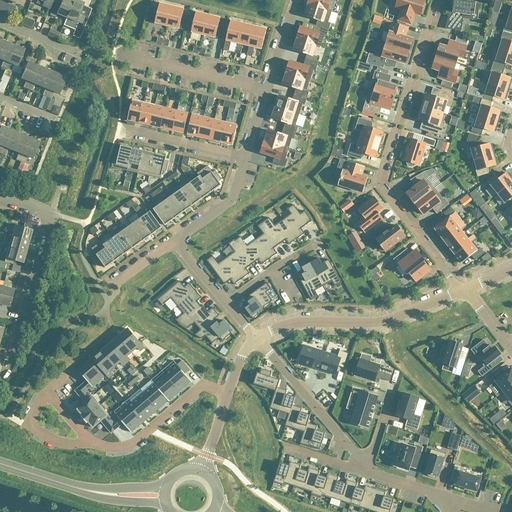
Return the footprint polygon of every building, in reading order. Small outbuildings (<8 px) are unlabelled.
[(50,10),(53,0),(37,0),(38,0),(36,4),(50,10)] [(66,19),(74,0),(73,0),(62,0),(60,7),(55,5),(50,17),(55,19),(57,15),(66,19)] [(83,4),(74,0),(66,19),(72,21),(69,27),(75,29),(71,37),(79,40),(91,10),(82,6),(83,4)] [(337,3),(337,0),(308,0),(307,5),(331,12),(327,11),(330,0),(337,3)] [(397,0),(395,8),(401,10),(397,21),(411,25),(414,14),(420,16),(425,0),(423,0),(397,0)] [(498,14),(502,2),(496,0),(492,12),(498,14)] [(452,17),(448,30),(461,32),(462,19),(463,15),(477,17),(479,4),(453,1),(449,16),(452,17)] [(166,27),(171,7),(159,4),(158,10),(151,9),(148,22),(166,27)] [(328,23),(331,12),(307,5),(304,16),(317,20),(315,26),(328,30),(330,24),(328,23)] [(183,10),(171,7),(166,27),(185,31),(188,17),(182,16),(183,10)] [(194,19),(188,17),(185,31),(203,36),(208,15),(196,13),(194,19)] [(208,15),(203,36),(221,40),(225,26),(218,25),(220,18),(208,15)] [(502,34),(511,37),(511,18),(509,18),(506,28),(504,27),(502,34)] [(237,44),(242,24),(230,21),(223,51),(228,52),(231,43),(237,44)] [(249,47),(253,27),(242,24),(237,44),(235,54),(240,55),(242,46),(249,47)] [(385,45),(408,52),(409,50),(411,51),(414,42),(412,42),(412,40),(405,37),(407,29),(391,24),(388,33),(389,33),(385,45)] [(266,30),(253,27),(249,47),(246,56),(252,58),(254,48),(261,50),(266,30)] [(296,39),(321,47),(324,36),(326,37),(328,31),(315,27),(314,32),(300,28),(296,39)] [(499,51),(511,54),(511,43),(510,43),(511,37),(502,34),(497,50),(499,51)] [(321,47),(296,39),(296,40),(297,40),(293,51),(306,55),(305,61),(317,65),(319,58),(312,56),(316,46),(320,47),(321,47)] [(456,64),(458,58),(462,59),(467,46),(449,41),(447,48),(439,45),(436,58),(448,61),(456,64)] [(5,43),(0,55),(0,60),(4,62),(0,70),(0,75),(3,77),(15,47),(5,43)] [(408,52),(385,45),(382,57),(381,57),(378,64),(391,68),(393,61),(404,65),(405,63),(407,63),(410,55),(408,54),(408,52)] [(18,67),(25,51),(15,47),(3,77),(1,81),(7,84),(12,73),(10,72),(12,65),(18,67)] [(492,67),(504,70),(506,65),(511,66),(511,54),(499,51),(496,61),(494,60),(492,67)] [(448,61),(436,58),(432,70),(439,72),(437,79),(454,85),(458,72),(454,70),(456,64),(448,61)] [(315,71),(317,65),(305,61),(303,67),(289,62),(285,74),(310,81),(313,71),(315,71)] [(23,88),(28,90),(37,67),(28,63),(21,79),(26,81),(23,88)] [(37,67),(28,90),(32,92),(35,85),(40,87),(47,71),(37,67)] [(511,81),(510,80),(510,79),(502,76),(504,70),(492,67),(490,73),(492,74),(488,84),(507,89),(508,85),(509,86),(511,81)] [(358,83),(363,70),(358,68),(353,81),(358,83)] [(47,98),(57,75),(47,71),(40,87),(45,89),(43,96),(47,98)] [(375,72),(368,91),(393,99),(397,87),(384,83),(387,75),(375,72)] [(294,95),(306,99),(308,93),(306,92),(309,82),(310,82),(310,81),(285,74),(286,74),(282,85),(295,89),(294,95)] [(57,75),(47,98),(51,100),(54,93),(60,95),(66,79),(57,75)] [(507,89),(488,84),(486,83),(481,100),(491,103),(493,97),(503,100),(504,99),(505,99),(507,94),(505,94),(507,89)] [(443,114),(445,107),(449,108),(454,95),(439,90),(437,99),(424,95),(421,104),(423,104),(422,108),(443,114)] [(393,99),(368,91),(362,110),(374,114),(377,107),(390,111),(393,99)] [(275,108),(299,115),(302,105),(304,106),(306,99),(294,95),(292,101),(278,97),(275,108)] [(472,103),(479,105),(481,100),(474,97),(472,103)] [(479,105),(476,116),(478,117),(496,122),(497,118),(499,119),(501,114),(499,113),(500,112),(489,109),(491,103),(481,100),(479,105)] [(127,121),(138,124),(143,104),(132,101),(127,121)] [(150,127),(154,106),(143,104),(138,124),(150,127)] [(161,129),(166,109),(154,106),(150,127),(161,129)] [(283,130),(295,134),(298,127),(295,126),(299,115),(275,108),(271,119),(285,124),(283,130)] [(420,112),(418,111),(416,120),(429,124),(426,132),(440,137),(445,123),(440,122),(443,114),(422,108),(420,112)] [(177,112),(166,109),(161,129),(172,132),(177,112)] [(188,114),(177,112),(172,132),(183,135),(188,114)] [(198,138),(203,118),(191,115),(187,135),(198,138)] [(478,117),(476,116),(471,133),(481,136),(483,130),(493,133),(493,132),(495,132),(497,127),(495,127),(496,122),(478,117)] [(209,141),(214,121),(203,118),(198,138),(209,141)] [(359,140),(379,146),(379,144),(381,144),(383,138),(381,137),(383,133),(370,129),(372,123),(358,118),(355,130),(361,132),(359,140)] [(225,123),(214,121),(209,141),(220,144),(225,123)] [(225,123),(220,144),(232,146),(237,126),(225,123)] [(0,157),(11,131),(1,127),(0,129),(0,157)] [(264,142),(288,150),(288,149),(291,139),(293,140),(295,134),(283,130),(281,135),(268,131),(264,142)] [(20,135),(11,131),(0,157),(0,167),(7,149),(8,150),(13,152),(20,135)] [(20,135),(13,152),(19,154),(16,161),(20,163),(30,139),(20,135)] [(468,135),(466,142),(467,145),(470,144),(476,142),(477,138),(472,136),(468,135)] [(415,165),(418,166),(425,145),(433,148),(435,142),(423,138),(421,144),(409,140),(403,161),(406,162),(406,164),(407,167),(409,168),(412,168),(414,167),(415,165)] [(33,160),(39,143),(30,139),(20,163),(24,164),(27,157),(33,160)] [(378,148),(379,146),(359,140),(357,147),(350,144),(346,156),(360,160),(362,154),(375,158),(376,154),(378,155),(380,148),(378,148)] [(492,155),(491,151),(492,151),(491,146),(489,146),(489,145),(481,147),(479,141),(476,142),(470,144),(467,145),(469,151),(471,151),(474,161),(492,155)] [(288,150),(264,142),(260,154),(274,158),(272,164),(285,168),(287,161),(285,161),(288,150)] [(124,171),(129,148),(120,146),(120,150),(116,149),(111,168),(124,171)] [(447,157),(449,148),(443,146),(440,155),(447,157)] [(136,174),(141,151),(129,148),(124,171),(136,174)] [(148,177),(153,154),(141,151),(136,174),(148,177)] [(165,161),(166,157),(153,154),(148,177),(160,180),(162,172),(166,173),(168,162),(165,161)] [(495,166),(495,165),(496,164),(495,159),(493,159),(492,155),(474,161),(477,171),(475,171),(477,178),(489,174),(487,168),(495,166)] [(339,186),(362,193),(366,179),(360,177),(363,169),(346,163),(339,186)] [(18,166),(16,172),(24,175),(27,169),(18,166)] [(215,171),(211,173),(207,167),(197,174),(211,193),(221,186),(219,183),(222,181),(215,171)] [(407,195),(415,205),(435,189),(427,180),(428,179),(423,173),(410,181),(415,188),(407,195)] [(202,200),(211,193),(197,174),(196,174),(198,177),(191,183),(189,180),(188,180),(202,200)] [(495,175),(485,182),(496,196),(497,195),(511,183),(511,182),(510,180),(511,179),(508,174),(506,175),(506,174),(499,179),(495,175)] [(193,206),(202,200),(188,180),(179,187),(193,206)] [(502,204),(506,210),(511,205),(511,183),(497,195),(496,196),(498,195),(504,203),(502,204)] [(183,213),(193,206),(179,187),(178,187),(180,190),(172,196),(183,213)] [(431,209),(436,215),(449,205),(443,198),(442,199),(435,189),(415,205),(423,215),(431,209)] [(460,192),(452,194),(454,201),(462,199),(460,192)] [(174,219),(183,213),(172,196),(163,202),(161,199),(160,200),(174,219)] [(363,217),(355,223),(364,234),(378,223),(372,217),(383,209),(374,197),(357,210),(363,217)] [(164,226),(174,219),(160,200),(151,207),(164,226)] [(340,208),(344,212),(352,205),(349,201),(340,208)] [(282,221),(297,240),(304,234),(301,230),(311,222),(304,212),(300,215),(293,206),(287,210),(290,215),(282,221)] [(152,235),(162,228),(148,209),(138,216),(152,235)] [(461,222),(454,213),(451,209),(444,214),(447,219),(434,230),(441,238),(461,222)] [(142,242),(152,235),(138,216),(137,217),(139,219),(131,226),(142,242)] [(289,246),(297,240),(282,221),(274,226),(269,219),(263,223),(279,245),(285,241),(289,246)] [(460,230),(465,226),(461,222),(441,238),(447,247),(463,234),(460,230)] [(273,250),(279,245),(263,223),(257,227),(263,235),(255,241),(269,260),(277,254),(273,250)] [(12,237),(29,242),(33,231),(15,226),(12,237)] [(133,248),(142,242),(131,226),(122,232),(120,229),(119,229),(133,248)] [(366,239),(374,250),(380,245),(385,252),(388,250),(389,252),(394,248),(393,246),(405,237),(396,226),(388,233),(387,232),(383,235),(379,229),(366,239)] [(124,255),(133,248),(119,229),(110,236),(124,255)] [(472,236),(467,240),(463,234),(447,247),(454,255),(472,241),(475,239),(472,236)] [(115,262),(124,255),(110,236),(112,239),(104,245),(102,242),(101,242),(115,262)] [(9,249),(26,253),(29,242),(12,237),(9,249)] [(261,266),(269,260),(255,241),(247,246),(240,237),(235,241),(252,265),(258,261),(261,266)] [(246,269),(252,265),(235,241),(234,240),(228,245),(234,253),(226,259),(242,280),(249,274),(246,269)] [(480,249),(478,250),(472,241),(454,255),(461,264),(471,257),(475,261),(484,254),(480,249)] [(105,269),(115,262),(101,242),(91,249),(96,256),(93,258),(99,267),(102,265),(105,269)] [(26,253),(9,249),(6,259),(23,264),(26,253)] [(409,274),(423,262),(424,262),(416,251),(410,255),(408,255),(405,251),(407,250),(407,249),(392,260),(397,267),(399,265),(407,275),(409,274)] [(234,286),(242,280),(226,259),(218,264),(212,257),(206,261),(224,285),(230,281),(234,286)] [(310,264),(323,287),(331,282),(334,287),(341,283),(328,260),(321,264),(318,259),(310,264)] [(430,271),(423,262),(409,274),(415,282),(430,271)] [(314,292),(323,287),(310,264),(301,268),(304,274),(298,278),(310,301),(317,297),(314,292)] [(20,267),(12,265),(10,271),(18,273),(20,267)] [(369,274),(372,278),(375,275),(380,272),(377,268),(369,274)] [(111,278),(100,286),(104,291),(115,282),(111,278)] [(170,299),(177,307),(195,291),(189,284),(184,288),(179,282),(157,301),(162,306),(170,299)] [(266,284),(245,299),(249,305),(245,309),(252,320),(258,315),(256,313),(272,302),(266,293),(271,290),(266,284)] [(3,288),(0,298),(0,305),(9,308),(14,291),(3,288)] [(180,326),(203,307),(203,306),(201,307),(197,302),(201,298),(195,291),(177,307),(183,314),(175,321),(180,326)] [(194,336),(195,336),(219,316),(212,308),(208,312),(203,307),(180,326),(186,330),(194,324),(200,331),(194,336)] [(219,316),(195,336),(201,340),(205,337),(212,345),(219,338),(222,342),(231,334),(228,331),(230,329),(223,321),(219,325),(214,320),(219,316)] [(143,349),(127,330),(118,337),(131,352),(136,347),(140,352),(143,349)] [(131,352),(118,337),(109,344),(126,364),(129,361),(125,357),(131,352)] [(477,372),(482,377),(493,368),(490,364),(500,355),(494,348),(492,349),(489,346),(488,347),(483,341),(470,351),(484,367),(477,372)] [(452,374),(453,374),(458,376),(463,361),(457,359),(462,346),(450,342),(448,349),(442,347),(439,356),(445,357),(441,371),(452,374)] [(126,364),(109,344),(101,351),(114,366),(119,362),(123,366),(126,364)] [(324,354),(304,347),(298,364),(319,371),(324,354)] [(114,366),(101,351),(92,359),(109,379),(112,376),(108,372),(114,366)] [(347,355),(339,352),(337,358),(324,354),(319,371),(334,376),(337,367),(343,369),(347,355)] [(369,363),(371,358),(362,355),(360,360),(354,376),(374,383),(375,378),(389,382),(393,370),(383,367),(382,368),(379,367),(379,366),(369,363)] [(92,388),(103,378),(90,361),(78,372),(86,382),(84,384),(88,389),(91,387),(92,388)] [(190,382),(184,375),(189,371),(181,362),(165,376),(179,392),(190,382)] [(151,373),(147,368),(143,372),(146,377),(151,373)] [(276,388),(277,388),(279,381),(270,378),(271,373),(261,369),(259,374),(256,373),(253,385),(274,392),(275,392),(276,388)] [(490,380),(502,394),(511,386),(511,370),(511,369),(500,378),(498,374),(490,380)] [(117,386),(124,380),(120,376),(114,382),(117,386)] [(179,392),(165,376),(154,385),(168,401),(179,392)] [(115,391),(109,383),(104,387),(110,395),(115,391)] [(100,407),(86,391),(88,389),(84,384),(74,392),(85,404),(77,410),(82,416),(81,417),(84,420),(100,407)] [(168,401),(154,385),(152,387),(143,394),(157,411),(164,404),(168,401)] [(511,386),(502,394),(511,407),(511,386)] [(467,403),(479,393),(474,387),(462,397),(467,403)] [(277,388),(276,388),(275,392),(274,392),(269,409),(288,415),(291,406),(292,406),(295,398),(285,395),(286,391),(277,388)] [(378,397),(353,389),(346,409),(354,412),(350,424),(368,430),(368,429),(367,429),(378,397)] [(117,392),(112,397),(118,404),(123,400),(117,392)] [(130,402),(132,404),(129,406),(143,423),(145,420),(157,411),(143,394),(141,392),(130,402)] [(413,415),(418,399),(403,394),(395,417),(407,420),(405,427),(417,431),(421,418),(413,415)] [(143,423),(129,406),(117,417),(118,419),(115,421),(120,426),(122,424),(130,433),(143,423)] [(292,406),(291,406),(288,415),(284,427),(303,433),(304,433),(307,424),(310,416),(300,413),(301,409),(292,406)] [(120,426),(115,421),(113,423),(100,407),(84,420),(86,423),(87,423),(93,429),(100,422),(111,434),(120,426)] [(315,431),(317,427),(307,424),(304,433),(303,433),(299,445),(319,451),(325,434),(315,431)] [(452,434),(447,449),(456,452),(461,437),(452,434)] [(426,445),(428,439),(420,436),(418,442),(426,445)] [(418,461),(422,448),(415,446),(414,449),(401,445),(394,466),(408,471),(412,459),(418,461)] [(436,477),(438,478),(445,455),(431,450),(428,459),(430,460),(425,474),(427,474),(427,477),(435,479),(436,477)] [(284,484),(293,487),(300,466),(290,462),(288,466),(279,463),(273,483),(284,486),(284,484)] [(461,467),(454,465),(450,477),(456,479),(454,485),(476,492),(480,479),(459,472),(461,467)] [(300,466),(293,487),(311,493),(311,495),(319,472),(309,469),(307,472),(299,470),(300,466)] [(322,496),(331,499),(338,478),(328,475),(326,478),(318,476),(319,472),(311,495),(321,498),(322,496)] [(338,478),(331,499),(350,505),(356,484),(346,481),(345,484),(337,482),(338,478)] [(357,484),(356,484),(350,505),(369,511),(375,490),(365,487),(364,491),(356,488),(357,484)] [(375,490),(369,511),(371,511),(389,511),(394,500),(384,497),(385,493),(375,490)]
